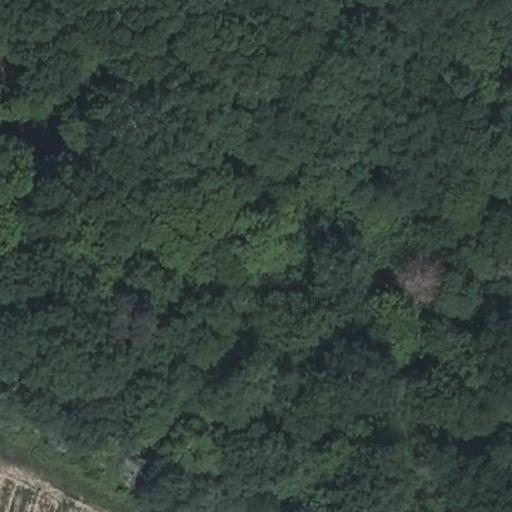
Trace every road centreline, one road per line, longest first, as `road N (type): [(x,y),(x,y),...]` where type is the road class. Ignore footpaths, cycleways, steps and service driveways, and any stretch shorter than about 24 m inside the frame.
road 1 (track): [(0,409),(202,511)]
road 2 (unclassified): [(342,0),(409,54),(511,99)]
